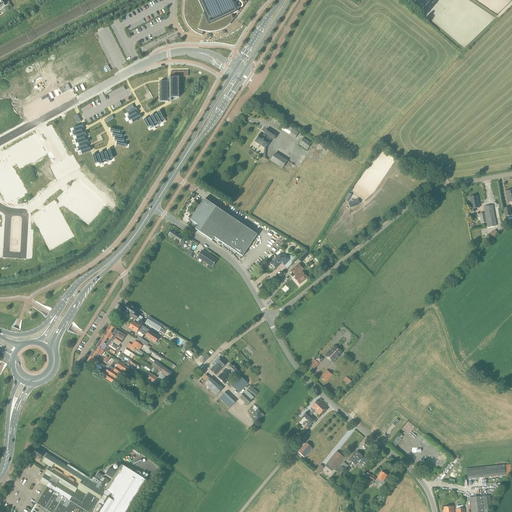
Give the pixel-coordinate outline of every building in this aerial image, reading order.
[(237,13),(231,0),(184,0),(185,3),(185,9),(185,12),(185,14),(186,18),(187,20),(188,22),(189,24),(190,26),(192,28),(194,30),(196,31),(198,32),(202,34),(202,32),(206,32),(209,32),(211,32),(214,31),(216,30),(219,30),(220,29),(222,28),(224,27),(225,27),(227,25),(228,24),(229,24),(231,22),(232,22),(233,21),(234,20),(231,15),(237,13)] [(171,82),(159,82),(160,102),(168,102),(168,98),(171,98),(179,98),(178,78),(170,78),(171,82)] [(295,138),(299,133),(285,124),(282,130),(295,138)] [(274,139),(277,134),(267,128),(262,136),(259,134),(255,141),(265,148),(272,138),(274,139)] [(34,135),(5,151),(9,158),(12,164),(17,162),(20,167),(31,161),(32,162),(45,155),(34,135)] [(307,149),(311,143),(303,138),(299,144),(307,149)] [(282,168),(287,161),(275,153),(271,161),(282,168)] [(69,160),(56,167),(60,174),(73,167),(74,168),(78,166),(72,157),(69,158),(69,160)] [(0,190),(7,203),(12,200),(19,196),(25,193),(17,177),(16,177),(9,166),(8,164),(0,168),(0,190)] [(63,193),(59,198),(64,204),(65,203),(80,216),(79,216),(87,224),(92,218),(91,217),(98,209),(99,210),(104,204),(77,180),(75,183),(74,183),(74,184),(72,186),(75,188),(68,197),(63,193)] [(471,212),(475,211),(475,209),(479,208),(477,196),(469,198),(471,212)] [(242,257),(257,235),(204,199),(190,220),(198,225),(195,229),(212,241),(214,238),(242,257)] [(350,208),(359,204),(357,200),(348,203),(350,208)] [(36,214),(32,217),(49,248),(56,245),(55,244),(65,239),(66,240),(72,236),(67,226),(66,227),(56,210),(57,209),(54,203),(47,206),(48,208),(39,213),(37,214),(36,214)] [(487,227),(496,226),(493,205),(484,207),(487,227)] [(171,231),(169,236),(177,241),(178,238),(180,240),(182,236),(174,232),(174,233),(171,231)] [(216,260),(202,250),(198,258),(212,267),(216,260)] [(309,254),(305,250),(297,258),(301,262),(309,254)] [(282,258),(278,254),(270,264),(276,269),(281,263),(284,266),(289,260),(284,256),(282,258)] [(319,261),(316,257),(308,263),(311,267),(319,261)] [(294,278),(299,284),(307,278),(301,271),(303,270),(298,264),(291,271),(295,276),(295,277),(294,278)] [(131,307),(129,305),(128,305),(127,306),(127,307),(126,307),(126,308),(126,309),(125,309),(124,311),(125,311),(125,312),(128,313),(130,315),(129,316),(130,316),(135,320),(136,320),(139,315),(135,313),(137,311),(136,310),(134,309),(131,306),(131,307)] [(166,328),(149,317),(145,324),(147,325),(148,324),(163,334),(166,328)] [(140,327),(133,322),(129,328),(136,333),(137,330),(142,333),(146,335),(149,331),(140,326),(140,327)] [(106,331),(114,336),(122,341),(125,335),(116,330),(109,327),(106,331)] [(122,341),(114,336),(106,331),(103,336),(112,342),(114,340),(120,344),(122,341)] [(159,338),(149,331),(145,337),(155,343),(159,338)] [(119,346),(112,342),(103,336),(100,341),(111,349),(115,351),(116,349),(117,349),(119,346)] [(132,345),(136,348),(139,350),(142,345),(135,340),(132,345)] [(115,351),(111,349),(100,341),(96,347),(104,352),(105,351),(107,353),(108,351),(114,354),(116,351),(115,351)] [(185,341),(180,350),(185,352),(190,343),(185,341)] [(333,363),(342,352),(334,345),(325,356),(333,363)] [(102,354),(104,352),(96,347),(94,351),(100,355),(101,356),(102,354)] [(123,354),(132,358),(135,354),(125,349),(123,354)] [(160,359),(162,357),(150,349),(148,351),(155,355),(155,356),(160,359)] [(97,360),(100,355),(94,351),(91,356),(97,360)] [(97,360),(91,356),(87,362),(95,366),(96,364),(103,369),(104,366),(97,361),(98,361),(97,360)] [(216,364),(217,365),(221,369),(226,364),(221,359),(216,364)] [(314,369),(318,364),(313,359),(308,364),(314,369)] [(161,373),(169,378),(172,372),(155,361),(151,366),(161,373)] [(128,368),(119,362),(116,366),(125,372),(128,368)] [(217,377),(225,384),(237,370),(230,363),(217,377)] [(217,365),(216,364),(210,370),(215,375),(221,369),(217,365)] [(124,378),(127,374),(116,367),(113,371),(124,378)] [(118,381),(121,377),(108,368),(102,377),(111,383),(114,385),(117,381),(118,381)] [(326,383),(332,375),(327,371),(320,378),(326,383)] [(153,383),(157,378),(151,374),(148,379),(153,383)] [(217,396),(222,390),(206,374),(202,378),(206,382),(204,384),(217,396)] [(239,393),(247,383),(240,376),(231,386),(239,393)] [(255,396),(258,393),(250,386),(247,390),(255,396)] [(229,408),(237,401),(226,391),(219,399),(229,408)] [(251,400),(253,398),(246,391),(244,393),(251,400)] [(247,405),(251,401),(244,394),(240,398),(247,405)] [(319,415),(326,407),(318,399),(311,407),(319,415)] [(311,423),(314,419),(307,412),(303,416),(311,423)] [(395,446),(401,439),(398,437),(392,444),(395,446)] [(304,457),(312,448),(306,443),(298,452),(304,457)] [(43,461),(47,454),(44,452),(43,454),(36,449),(32,455),(43,461)] [(334,469),(343,458),(336,452),(327,464),(334,469)] [(362,457),(357,453),(354,456),(353,455),(349,460),(355,465),(358,462),(361,464),(362,462),(365,464),(368,461),(364,458),(363,459),(361,458),(362,457)] [(451,458),(455,462),(460,457),(457,453),(451,458)] [(42,507),(40,510),(43,511),(124,511),(145,480),(123,466),(118,473),(109,468),(105,474),(112,478),(110,482),(102,477),(102,476),(97,473),(94,478),(93,477),(92,479),(68,464),(66,466),(47,454),(43,461),(42,462),(49,467),(46,471),(40,482),(47,486),(36,504),(42,507)] [(317,475),(324,467),(320,464),(314,472),(317,475)] [(341,475),(345,470),(346,469),(341,465),(334,474),(337,476),(339,473),(341,475)] [(467,479),(505,475),(504,466),(466,469),(467,479)] [(383,482),(387,476),(381,472),(377,478),(375,482),(378,483),(380,480),(383,482)] [(373,483),(375,478),(369,474),(366,478),(373,483)] [(487,511),(487,509),(492,509),(490,496),(470,498),(471,511),(487,511)]
